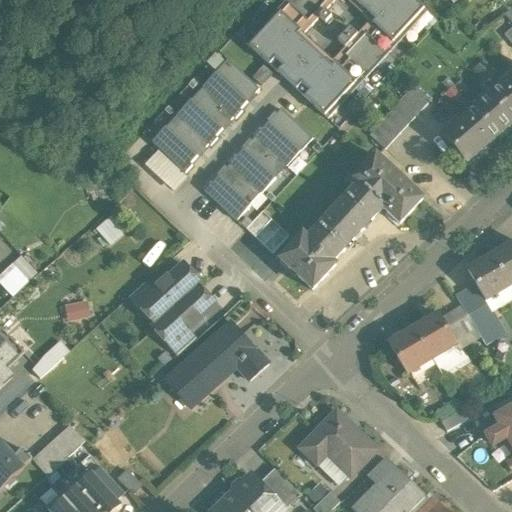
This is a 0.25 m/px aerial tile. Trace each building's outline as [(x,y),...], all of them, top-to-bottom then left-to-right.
[(328,122),(427,14),(411,0),(288,0),(245,47),(286,84),(328,122)] [(165,129),(152,142),(186,174),(192,167),(190,166),(208,147),(210,148),(217,140),(215,139),(233,120),(234,122),(242,114),(240,112),(258,92),(226,63),(201,90),(208,96),(196,108),(190,102),(176,116),(182,122),(171,134),(165,129)] [(511,77),(444,137),(443,136),(441,136),(467,166),(468,165),(467,164),(478,154),(479,155),(488,147),(487,146),(511,124),(511,77)] [(414,87),(398,104),(399,105),(414,119),(430,102),(414,87)] [(399,105),(369,137),(385,151),(414,119),(399,105)] [(210,184),(203,192),(237,223),(250,208),(245,203),(256,191),(262,196),(275,181),(270,176),(281,164),(287,169),(313,141),(281,111),(262,132),(260,131),(253,138),(255,140),(237,159),(235,157),(228,165),(230,166),(212,186),(210,184)] [(358,187),(307,240),(303,236),(280,261),(313,292),(336,267),(333,264),(383,210),(399,226),(422,201),(376,158),(353,183),(358,187)] [(271,222),(262,214),(246,231),(255,239),(271,222)] [(97,229),(111,245),(126,233),(112,216),(97,229)] [(280,230),(271,222),(255,239),(264,247),(280,230)] [(289,238),(280,230),(264,247),(273,255),(289,238)] [(511,245),(492,258),(510,288),(511,286),(511,245)] [(510,288),(492,258),(468,272),(476,286),(472,289),(478,300),(482,297),(486,303),(487,302),(510,288)] [(36,274),(21,259),(13,267),(28,282),(36,274)] [(154,292),(138,307),(140,308),(148,317),(153,312),(160,320),(157,323),(165,332),(161,336),(169,346),(171,348),(186,334),(215,307),(197,287),(200,284),(183,266),(154,292)] [(146,283),(125,302),(135,313),(140,308),(138,307),(154,292),(146,283)] [(478,300),(472,289),(456,298),(462,309),(472,326),(474,331),(480,339),(485,347),(506,334),(487,302),(486,303),(482,297),(478,300)] [(66,305),(70,322),(92,317),(88,300),(66,305)] [(462,309),(444,319),(457,341),(474,331),(472,326),(462,309)] [(438,316),(414,331),(432,361),(456,347),(454,343),(457,341),(444,319),(441,321),(438,316)] [(232,325),(166,384),(189,410),(208,393),(204,388),(232,363),(250,383),(268,366),(232,325)] [(23,354),(0,330),(0,329),(0,346),(14,362),(23,354)] [(432,361),(414,331),(389,345),(407,376),(432,361)] [(186,334),(171,348),(169,346),(167,348),(177,358),(194,342),(186,334)] [(0,346),(0,389),(11,379),(4,372),(14,362),(0,346)] [(56,351),(50,357),(57,364),(63,358),(56,351)] [(50,357),(32,373),(39,380),(57,364),(50,357)] [(511,410),(496,419),(507,439),(511,446),(511,410)] [(461,411),(441,423),(446,433),(467,421),(461,411)] [(376,452),(336,413),(300,450),(317,466),(327,456),(350,479),(376,452)] [(496,419),(486,425),(491,435),(487,437),(493,447),(507,439),(496,419)] [(68,426),(30,460),(46,477),(83,443),(68,426)] [(0,445),(0,489),(22,469),(21,468),(30,460),(21,450),(12,458),(0,445)] [(384,460),(368,477),(378,487),(394,470),(384,460)] [(101,469),(92,477),(116,504),(125,495),(101,469)] [(299,496),(274,470),(258,485),(283,511),(299,496)] [(411,511),(424,499),(394,470),(378,487),(362,504),(370,511),(411,511)] [(142,487),(126,472),(118,481),(133,496),(142,487)] [(47,509),(49,511),(117,511),(121,509),(116,504),(92,477),(88,473),(47,509)] [(283,511),(258,485),(251,478),(215,511),(283,511)] [(330,494),(313,510),(314,511),(331,511),(340,504),(330,494)] [(429,495),(424,500),(424,499),(411,511),(430,511),(438,504),(429,495)]
